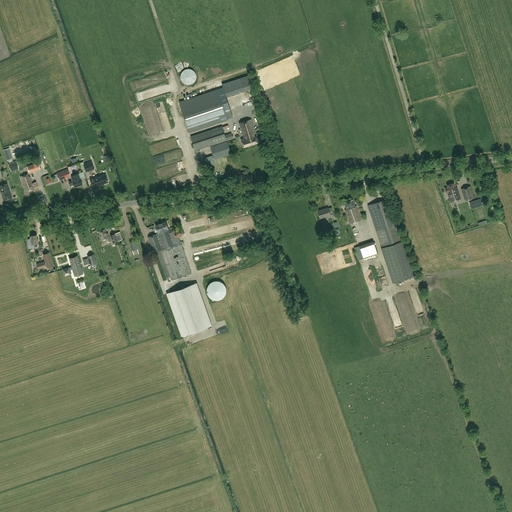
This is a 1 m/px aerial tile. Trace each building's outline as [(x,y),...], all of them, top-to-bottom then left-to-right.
[(250,75),(240,78),(218,86),(222,98),(254,88),(250,75)] [(224,108),(221,99),(218,90),(180,103),(189,131),(232,117),(229,107),(224,108)] [(251,119),(245,121),(239,123),(244,138),(241,140),(243,147),(258,143),(251,119)] [(222,126),(190,136),(195,150),(233,138),(231,133),(225,135),(222,126)] [(227,142),(211,147),(214,159),(231,154),(227,142)] [(11,171),(18,168),(16,161),(8,164),(11,171)] [(94,169),(91,162),(84,164),(86,172),(94,169)] [(29,173),(36,170),(34,164),(26,166),(29,173)] [(69,170),(57,174),(59,179),(71,175),(69,170)] [(73,181),(69,182),(70,186),(74,184),(75,187),(82,185),(80,178),(79,174),(71,176),(73,181)] [(98,176),(89,179),(91,185),(96,183),(97,186),(102,184),(108,182),(105,174),(98,176)] [(29,177),(26,178),(25,175),(20,176),(25,192),(34,189),(33,188),(35,187),(35,188),(37,187),(36,182),(32,184),(29,177)] [(455,187),(454,183),(447,185),(447,188),(445,188),(446,193),(448,193),(451,202),(461,199),(456,187),(455,187)] [(12,198),(7,184),(0,186),(0,190),(3,201),(12,198)] [(470,186),(468,187),(461,189),(465,201),(474,198),(470,186)] [(414,276),(396,224),(388,199),(368,206),(393,282),(414,276)] [(481,199),(469,202),(471,209),(483,205),(481,199)] [(353,200),(344,203),(346,210),(345,210),(350,224),(353,223),(360,220),(356,207),(355,207),(353,200)] [(328,208),(317,211),(320,218),(327,216),(327,218),(331,217),(330,215),(334,214),(333,210),(329,211),(328,208)] [(157,252),(167,282),(191,273),(179,238),(180,238),(183,234),(182,229),(177,228),(174,231),(170,232),(169,229),(166,222),(155,225),(158,233),(148,237),(154,253),(157,252)] [(99,235),(98,235),(100,241),(101,241),(104,240),(105,243),(112,241),(109,233),(107,234),(105,229),(98,232),(99,235)] [(64,247),(60,233),(50,236),(53,250),(64,247)] [(37,235),(30,236),(31,244),(34,244),(34,247),(37,247),(37,243),(39,243),(38,239),(37,239),(37,235)] [(363,259),(378,254),(373,241),(359,246),(363,259)] [(204,251),(205,254),(214,252),(212,245),(194,250),(196,256),(201,255),(200,252),(204,251)] [(45,261),(40,263),(41,268),(46,266),(47,266),(47,268),(54,266),(50,252),(43,254),(45,262),(45,261)] [(94,254),(88,256),(91,265),(96,263),(94,254)] [(69,267),(63,269),(65,275),(71,273),(70,270),(73,269),(74,272),(82,270),(77,256),(70,259),(72,267),(69,268),(69,267)] [(223,272),(238,267),(235,259),(221,265),(223,272)] [(196,283),(167,293),(182,336),(211,326),(196,283)]
